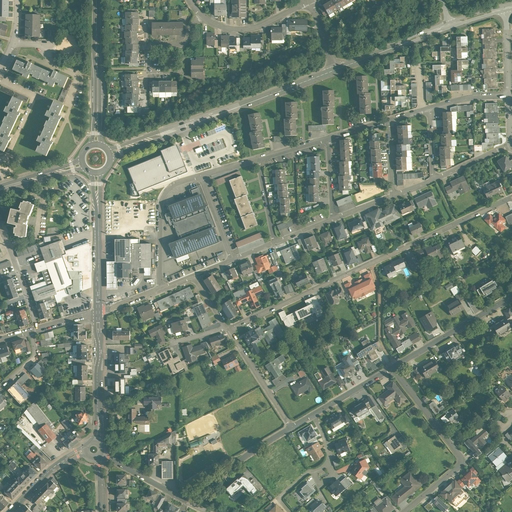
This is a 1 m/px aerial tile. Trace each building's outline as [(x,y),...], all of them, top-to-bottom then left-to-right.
[(246,0),(232,1),(232,13),(232,16),(232,18),(246,17),(246,0)] [(332,1),(329,2),(328,0),(326,1),(333,12),(337,10),(332,1)] [(342,7),(337,0),(333,0),(332,1),(337,10),(342,7)] [(333,12),(326,1),(325,2),(326,4),(323,6),(324,8),(327,14),(328,15),(333,12)] [(307,20),(290,20),(290,32),(307,31),(307,20)] [(169,23),(152,23),(152,35),(169,35),(169,23)] [(180,26),(180,23),(169,23),(169,35),(183,35),(183,26),(180,26)] [(282,28),(271,29),(271,31),(271,32),(271,40),(282,40),(284,40),(284,37),(282,37),(282,28)] [(494,29),(482,29),(482,35),(484,35),(484,39),(494,39),(496,39),(496,34),(494,34),(494,29)] [(215,40),(215,34),(207,34),(207,39),(207,45),(214,45),(215,45),(215,40)] [(260,48),(260,36),(251,36),(251,38),(251,48),(260,48)] [(467,37),(456,37),(456,49),(461,48),(461,43),(467,42),(467,37)] [(484,39),(482,39),(482,44),(484,44),(485,49),(495,49),(496,49),(496,43),(494,43),(494,39),(484,39)] [(450,40),(446,40),(446,47),(442,47),(440,47),(440,52),(445,52),(450,51),(450,40)] [(461,48),(456,49),(457,59),(461,59),(461,53),(467,53),(467,48),(461,48)] [(485,49),(483,49),(483,54),(485,54),(485,59),(495,59),(497,59),(496,53),(495,53),(495,49),(485,49)] [(440,52),(432,52),(432,57),(440,56),(441,62),(445,62),(445,52),(440,52)] [(400,64),(394,64),(394,68),(405,68),(404,57),(400,57),(400,64)] [(485,59),(483,59),(483,65),(485,64),(485,69),(495,69),(497,69),(497,64),(495,64),(495,59),(485,59)] [(68,78),(56,73),(57,72),(54,71),(53,74),(31,64),(29,63),(28,65),(17,61),(13,70),(14,69),(19,71),(18,72),(28,77),(30,74),(39,78),(39,77),(44,79),(44,81),(54,85),(55,82),(64,86),(68,79),(68,78)] [(394,61),(389,61),(390,70),(384,70),(384,74),(394,74),(394,68),(394,64),(394,61)] [(468,61),(457,61),(457,71),(462,71),(462,65),(468,65),(468,61)] [(445,65),(432,66),(432,70),(436,70),(441,70),(441,76),(445,75),(445,65)] [(202,77),(202,69),(192,69),(192,73),(192,78),(196,78),(196,77),(202,77)] [(485,69),(483,69),(483,74),(485,74),(486,79),(496,79),(497,79),(497,74),(496,74),(495,69),(485,69)] [(457,71),(451,72),(452,83),(456,82),(456,76),(462,76),(462,71),(457,71)] [(436,76),(435,76),(435,86),(440,86),(439,80),(446,80),(445,75),(441,76),(436,76)] [(367,76),(356,77),(357,94),(359,94),(368,94),(367,76)] [(64,86),(58,101),(63,103),(73,81),(68,79),(64,86)] [(486,79),(484,79),(484,85),(486,85),(486,90),(498,89),(498,84),(496,84),(496,79),(486,79)] [(395,80),(384,81),(384,86),(390,86),(390,91),(395,91),(395,86),(395,80)] [(29,98),(1,85),(0,87),(0,91),(13,97),(22,102),(26,103),(29,98)] [(405,86),(395,86),(395,91),(401,90),(401,97),(406,97),(405,86)] [(440,86),(435,86),(435,91),(439,91),(442,91),(442,93),(442,96),(446,96),(446,86),(440,86)] [(334,90),(322,91),(323,107),(333,107),(334,107),(334,90)] [(368,94),(359,94),(360,114),(371,114),(370,94),(368,94)] [(22,102),(13,97),(8,108),(7,107),(4,112),(9,114),(7,118),(6,117),(3,122),(4,122),(13,127),(18,115),(19,116),(20,113),(17,112),(22,102)] [(395,97),(390,97),(390,106),(385,106),(385,110),(395,110),(395,102),(395,97)] [(401,97),(395,97),(395,102),(401,102),(401,107),(406,107),(406,97),(401,97)] [(63,106),(55,102),(53,107),(52,107),(47,117),(50,118),(46,127),(47,127),(45,132),(43,132),(39,142),(42,143),(38,152),(46,156),(51,145),(52,145),(53,143),(50,141),(60,120),(61,117),(59,116),(63,106)] [(297,102),(285,103),(286,119),(296,119),(298,119),(297,102)] [(497,103),(485,104),(485,109),(487,109),(487,114),(497,113),(499,113),(499,108),(497,108),(497,103)] [(323,107),(321,107),(322,125),(326,125),(334,125),(333,107),(323,107)] [(259,113),(248,115),(251,132),(261,130),(263,130),(259,113)] [(487,114),(485,114),(485,119),(487,119),(487,124),(498,123),(499,123),(499,118),(497,118),(497,113),(487,114)] [(286,119),(284,119),(285,136),(289,136),(296,135),(296,119),(286,119)] [(4,122),(0,130),(0,150),(4,152),(9,141),(10,141),(11,138),(8,137),(13,127),(4,122)] [(487,124),(486,124),(486,129),(488,129),(488,134),(498,133),(499,133),(499,128),(498,128),(498,123),(487,124)] [(251,132),(250,132),(253,150),(264,148),(263,139),(261,130),(251,132)] [(372,134),(369,134),(370,142),(379,142),(378,133),(372,134)] [(498,138),(498,133),(488,134),(486,134),(486,139),(488,139),(488,143),(488,144),(492,144),(500,143),(500,138),(498,138)] [(379,142),(370,142),(370,150),(371,150),(379,149),(379,142)] [(488,143),(481,143),(481,145),(482,145),(482,151),(492,147),(492,144),(488,144),(488,143)] [(180,153),(178,154),(175,145),(174,145),(161,151),(162,155),(128,169),(134,183),(130,185),(132,190),(132,197),(138,197),(140,196),(138,192),(188,172),(180,153)] [(509,162),(505,157),(498,162),(504,171),(511,167),(509,162)] [(239,171),(217,180),(219,185),(229,181),(241,176),(239,171)] [(241,176),(229,181),(236,199),(246,195),(248,194),(241,176)] [(463,177),(450,183),(451,185),(445,188),(447,195),(455,191),(454,190),(460,187),(461,189),(460,189),(462,194),(469,190),(463,177)] [(490,185),(494,194),(498,192),(499,193),(502,191),(500,186),(499,184),(498,182),(490,185)] [(483,188),(482,189),(484,191),(485,193),(487,199),(491,197),(490,196),(494,194),(490,185),(483,188)] [(310,186),(308,186),(309,194),(318,194),(317,186),(310,186)] [(217,240),(197,189),(191,191),(194,198),(169,207),(171,211),(174,219),(172,219),(173,224),(179,240),(177,241),(177,242),(170,245),(174,256),(217,240)] [(431,192),(414,199),(419,208),(428,204),(429,208),(436,205),(431,192)] [(318,194),(309,194),(309,202),(318,202),(318,194)] [(236,199),(234,200),(246,230),(257,225),(246,195),(236,199)] [(23,204),(22,203),(20,208),(21,209),(20,211),(11,209),(8,223),(17,226),(17,228),(15,228),(14,234),(16,234),(16,236),(20,236),(19,237),(23,238),(23,237),(26,237),(27,225),(29,216),(30,216),(34,205),(31,204),(31,203),(28,202),(28,203),(24,201),(23,204)] [(409,201),(399,206),(402,215),(413,210),(412,207),(409,202),(409,201)] [(398,213),(395,206),(390,208),(393,216),(394,216),(398,213)] [(381,209),(372,212),(379,227),(384,224),(384,225),(385,224),(384,222),(383,220),(389,218),(390,221),(395,219),(394,216),(393,216),(390,208),(382,211),(381,209)] [(169,225),(173,224),(172,219),(174,219),(171,211),(165,213),(169,225)] [(372,212),(366,216),(372,230),(379,227),(372,212)] [(492,217),(490,215),(485,220),(489,224),(491,222),(497,228),(501,232),(504,228),(501,224),(505,220),(499,214),(495,217),(494,216),(492,217)] [(360,219),(348,224),(351,232),(363,227),(364,227),(362,222),(360,219)] [(419,224),(409,229),(412,236),(423,231),(419,224)] [(333,228),(338,240),(346,237),(344,230),(342,225),(333,228)] [(328,232),(320,235),(323,243),(325,246),(329,244),(327,241),(331,239),(328,232)] [(260,233),(235,243),(238,248),(262,238),(260,233)] [(314,236),(304,240),(308,250),(317,247),(318,247),(316,243),(314,236)] [(447,241),(448,244),(452,252),(456,250),(464,246),(459,236),(447,241)] [(368,237),(362,240),(362,241),(358,243),(360,249),(364,248),(366,253),(371,252),(368,246),(371,245),(368,237)] [(131,239),(116,239),(116,244),(116,260),(116,264),(117,264),(117,254),(131,254),(131,264),(131,268),(138,268),(139,268),(151,268),(151,244),(131,244),(131,239)] [(40,248),(40,249),(45,260),(45,263),(63,256),(73,285),(61,289),(63,295),(55,298),(55,299),(56,300),(56,301),(57,302),(60,301),(62,297),(79,291),(79,290),(82,290),(91,287),(90,243),(77,248),(77,251),(66,252),(61,240),(40,248)] [(33,245),(16,252),(18,258),(35,251),(33,245)] [(294,245),(287,248),(293,261),(300,258),(294,245)] [(430,246),(425,249),(426,253),(429,258),(432,256),(438,255),(438,256),(442,254),(438,245),(432,248),(430,246)] [(476,246),(471,251),(475,256),(480,251),(476,246)] [(287,248),(280,251),(286,264),(293,261),(287,248)] [(343,253),(348,265),(357,262),(354,256),(352,250),(343,253)] [(280,269),(273,252),(270,254),(273,261),(277,271),(280,269)] [(131,254),(117,254),(117,264),(131,264),(131,254)] [(338,257),(337,254),(329,257),(331,263),(333,262),(335,266),(341,264),(338,256),(338,257)] [(63,256),(45,263),(53,284),(56,291),(61,289),(73,285),(63,256)] [(266,256),(260,259),(259,257),(255,259),(258,265),(260,270),(261,270),(261,272),(271,268),(266,256)] [(415,257),(407,260),(412,271),(420,267),(415,257)] [(394,263),(384,268),(389,278),(396,274),(394,270),(404,265),(401,258),(394,262),(394,263)] [(323,259),(313,263),(315,269),(317,273),(321,271),(321,272),(327,270),(323,259)] [(45,260),(37,263),(40,272),(42,271),(45,282),(47,286),(53,284),(45,263),(45,260)] [(116,264),(116,260),(108,261),(108,287),(117,287),(117,278),(117,264),(116,264)] [(249,261),(239,266),(243,274),(253,270),(249,261)] [(7,262),(0,264),(0,270),(9,267),(7,262)] [(131,264),(117,264),(117,278),(124,278),(128,278),(128,272),(131,272),(131,268),(131,264)] [(237,277),(233,268),(225,272),(229,280),(237,277)] [(305,274),(294,279),(296,283),(297,282),(299,286),(309,282),(305,274)] [(366,279),(367,282),(371,280),(372,283),(373,282),(370,274),(364,276),(366,279)] [(221,289),(212,275),(204,281),(213,294),(221,289)] [(276,278),(268,281),(271,287),(277,298),(284,295),(276,278)] [(18,297),(12,279),(3,282),(10,300),(18,297)] [(353,288),(350,290),(353,297),(355,296),(356,298),(361,295),(362,296),(367,294),(367,293),(373,290),(372,288),(374,287),(372,283),(371,280),(367,282),(366,279),(364,280),(364,281),(362,282),(361,280),(355,283),(356,285),(354,286),(353,285),(352,286),(353,288)] [(492,281),(479,288),(480,288),(484,295),(486,294),(487,295),(492,292),(491,291),(496,288),(495,286),(497,285),(494,281),(493,282),(492,281)] [(45,282),(30,287),(32,292),(47,286),(45,282)] [(350,290),(353,288),(352,286),(350,283),(344,286),(347,291),(350,290)] [(47,286),(32,292),(36,302),(46,298),(54,295),(57,294),(56,291),(53,284),(47,286)] [(450,289),(454,296),(459,293),(455,286),(453,287),(451,284),(446,287),(448,290),(450,289)] [(252,291),(237,298),(240,304),(249,300),(253,309),(259,306),(254,296),(263,292),(260,286),(251,290),(252,291)] [(190,287),(179,291),(184,301),(190,298),(189,296),(193,295),(190,287)] [(340,288),(325,295),(329,303),(330,305),(335,303),(334,301),(344,296),(340,288)] [(61,289),(56,291),(57,294),(54,295),(55,298),(63,295),(61,289)] [(184,301),(179,291),(169,296),(170,296),(173,304),(176,302),(177,304),(184,301)] [(459,293),(454,296),(457,300),(458,300),(459,302),(462,301),(465,299),(461,292),(459,293)] [(167,297),(156,302),(157,302),(159,307),(160,309),(164,308),(164,310),(171,307),(171,306),(167,297)] [(472,297),(466,301),(470,308),(477,305),(472,297)] [(56,300),(50,301),(50,300),(49,301),(49,302),(47,302),(44,303),(47,310),(50,309),(48,304),(56,301),(56,300)] [(457,300),(446,307),(452,316),(463,309),(459,302),(458,300),(457,300)] [(229,301),(221,306),(229,320),(238,314),(229,301)] [(307,306),(295,312),(297,316),(298,320),(315,313),(317,317),(323,314),(321,310),(320,310),(316,302),(312,304),(307,306)] [(37,305),(36,306),(39,313),(47,310),(44,303),(37,305)] [(199,306),(193,308),(195,312),(196,312),(198,316),(197,316),(198,317),(207,313),(203,304),(199,306)] [(150,305),(142,308),(141,307),(137,309),(142,321),(155,316),(154,314),(150,305)] [(24,310),(16,313),(18,320),(26,317),(24,310)] [(47,310),(39,313),(41,320),(49,317),(47,310)] [(286,316),(286,317),(290,326),(296,324),(293,318),(297,316),(295,312),(286,316)] [(415,325),(410,316),(409,317),(406,312),(401,315),(404,320),(399,322),(396,316),(391,319),(396,328),(401,325),(402,327),(407,325),(409,329),(415,325)] [(207,313),(198,317),(198,319),(199,318),(201,322),(200,322),(202,327),(207,324),(211,323),(207,313)] [(429,315),(422,320),(426,327),(424,328),(426,331),(436,325),(433,320),(432,320),(429,315)] [(26,317),(18,320),(21,327),(29,324),(26,317)] [(286,317),(282,318),(286,328),(290,326),(286,317)] [(396,328),(391,319),(391,318),(384,322),(385,323),(384,324),(386,327),(387,328),(389,327),(392,331),(396,328)] [(505,318),(492,326),(494,329),(498,336),(507,330),(507,331),(511,329),(507,321),(505,318)] [(262,331),(265,337),(269,344),(274,341),(268,332),(274,329),(278,335),(277,336),(279,339),(284,336),(274,319),(270,321),(272,325),(267,328),(266,328),(262,331)] [(184,320),(168,325),(169,326),(168,326),(169,327),(170,329),(172,328),(173,333),(182,331),(187,330),(185,324),(186,324),(185,320),(184,320)] [(161,325),(148,332),(151,337),(156,335),(159,341),(157,342),(159,346),(166,343),(161,334),(165,333),(161,325)] [(396,328),(392,331),(389,327),(387,328),(384,329),(387,334),(386,335),(395,350),(396,349),(402,345),(401,343),(399,341),(398,342),(394,336),(399,333),(401,335),(405,333),(402,327),(401,325),(396,328)] [(121,331),(113,331),(113,340),(121,340),(121,331)] [(130,331),(121,331),(121,340),(130,340),(130,331)] [(78,332),(74,332),(74,339),(77,339),(77,340),(80,340),(80,341),(83,341),(83,339),(78,339),(78,332)] [(417,332),(408,337),(409,339),(412,344),(412,345),(421,340),(417,332)] [(256,333),(250,337),(248,333),(243,335),(254,354),(259,352),(253,341),(258,338),(257,336),(256,333)] [(223,334),(209,339),(210,341),(212,347),(226,343),(223,334)] [(43,340),(41,340),(42,347),(48,346),(47,340),(49,340),(49,338),(45,339),(43,340)] [(368,339),(361,343),(365,349),(360,352),(357,354),(359,359),(369,353),(373,360),(378,357),(374,350),(377,348),(375,343),(371,345),(368,339)] [(412,344),(409,339),(401,343),(404,349),(412,344)] [(468,349),(462,339),(460,340),(466,350),(468,349)] [(24,340),(12,343),(14,350),(25,347),(26,347),(24,343),(24,340)] [(383,350),(378,341),(375,343),(377,348),(380,353),(383,350)] [(206,342),(201,344),(201,345),(202,348),(203,347),(204,351),(210,349),(206,342)] [(454,347),(447,351),(446,351),(442,354),(443,356),(447,362),(451,359),(458,355),(463,352),(458,344),(453,347),(454,347)] [(6,345),(0,346),(0,356),(0,358),(1,357),(9,355),(6,345)] [(189,346),(183,348),(188,363),(194,361),(192,357),(205,353),(204,351),(203,347),(202,348),(201,345),(190,349),(189,346)] [(161,353),(158,354),(161,358),(164,365),(169,362),(170,362),(169,360),(171,359),(168,354),(170,353),(168,349),(161,353)] [(124,363),(124,354),(115,354),(115,363),(124,363)] [(217,355),(211,358),(215,365),(221,362),(217,355)] [(233,355),(222,361),(227,370),(238,364),(233,355)] [(346,364),(339,369),(344,377),(349,374),(347,372),(355,368),(348,356),(343,358),(346,364)] [(178,357),(171,360),(171,359),(169,360),(170,362),(169,362),(170,364),(169,365),(172,371),(173,370),(175,374),(179,371),(178,370),(183,368),(184,368),(181,362),(178,357)] [(278,357),(265,366),(269,371),(270,370),(276,379),(278,377),(281,375),(276,367),(282,363),(278,357)] [(434,360),(420,369),(421,371),(422,372),(425,377),(439,369),(434,360)] [(124,363),(115,363),(115,373),(124,372),(124,363)] [(38,364),(31,370),(34,373),(35,373),(39,377),(45,372),(41,367),(38,364)] [(302,369),(297,372),(301,377),(305,374),(302,369)] [(328,369),(324,372),(327,377),(322,380),(318,382),(323,390),(336,382),(328,369)] [(322,380),(318,372),(314,374),(318,382),(322,380)] [(25,374),(16,382),(20,386),(29,378),(25,374)] [(276,379),(272,381),(275,386),(281,382),(278,377),(276,379)] [(124,378),(115,378),(115,387),(124,386),(124,379),(124,378)] [(307,378),(291,387),(297,396),(307,389),(309,392),(314,390),(307,378)] [(20,386),(16,382),(18,384),(15,386),(14,385),(9,390),(9,391),(10,390),(21,402),(20,403),(20,404),(29,396),(20,386)] [(393,382),(387,387),(389,390),(379,398),(382,401),(385,405),(388,403),(388,402),(395,397),(399,403),(402,400),(403,401),(405,399),(393,382)] [(124,386),(115,387),(116,395),(124,394),(124,386)] [(85,401),(85,387),(82,387),(76,387),(76,401),(85,401)] [(502,387),(499,389),(499,390),(500,391),(497,394),(499,397),(504,402),(507,399),(507,398),(510,396),(502,387)] [(161,397),(144,397),(144,404),(148,404),(149,409),(154,409),(156,409),(156,404),(161,404),(161,397)] [(374,406),(369,397),(366,399),(366,400),(371,408),(374,406)] [(366,400),(363,402),(368,410),(370,408),(371,408),(366,400)] [(50,421),(34,402),(29,406),(27,409),(41,428),(46,424),(50,421)] [(363,402),(352,409),(353,410),(354,412),(356,414),(357,416),(361,414),(366,412),(365,411),(368,410),(363,402)] [(438,409),(433,402),(428,405),(432,410),(431,410),(432,410),(435,415),(437,413),(438,413),(438,412),(440,411),(438,409)] [(384,418),(375,406),(375,407),(374,406),(371,408),(370,408),(379,420),(381,418),(381,419),(384,418)] [(411,408),(406,412),(409,417),(414,413),(411,408)] [(135,409),(128,410),(128,425),(137,425),(149,425),(149,422),(149,417),(142,418),(142,419),(134,419),(133,412),(135,412),(135,409)] [(153,409),(152,412),(148,412),(148,416),(149,416),(149,417),(149,422),(156,422),(156,414),(154,414),(154,409),(153,409)] [(453,409),(446,415),(445,415),(440,419),(443,422),(444,421),(449,428),(452,426),(454,425),(451,422),(458,416),(453,409)] [(80,414),(78,414),(78,415),(76,416),(79,425),(83,423),(83,424),(84,424),(86,424),(86,423),(86,422),(87,422),(86,419),(87,419),(86,417),(86,416),(85,416),(85,413),(83,414),(83,413),(82,413),(80,414)] [(332,417),(328,420),(328,419),(326,419),(325,419),(325,421),(325,422),(327,422),(331,429),(344,422),(340,416),(339,413),(336,415),(332,417)] [(346,413),(340,416),(344,422),(345,424),(351,420),(346,413)] [(72,427),(65,419),(61,422),(67,430),(69,429),(72,427)] [(345,424),(344,422),(331,429),(334,432),(346,425),(345,424)] [(55,436),(46,424),(41,428),(38,430),(48,442),(55,436)] [(307,442),(307,441),(315,437),(317,436),(311,425),(298,433),(301,437),(303,436),(307,442)] [(455,427),(454,425),(452,426),(453,428),(451,430),(455,436),(460,432),(456,426),(455,427)] [(77,433),(81,438),(86,435),(81,429),(77,433)] [(484,429),(469,442),(467,440),(464,443),(474,455),(478,451),(473,445),(477,441),(481,447),(486,443),(482,438),(484,436),(484,437),(487,434),(484,429)] [(82,439),(75,430),(72,432),(73,432),(74,434),(72,435),(72,434),(69,437),(69,438),(74,445),(82,439)] [(171,433),(153,441),(154,447),(158,447),(166,447),(169,447),(171,447),(171,444),(171,433)] [(69,438),(66,441),(63,437),(61,439),(65,444),(64,445),(65,447),(66,446),(69,449),(74,445),(69,438)] [(396,441),(393,437),(386,442),(393,453),(400,448),(402,446),(397,440),(396,441)] [(401,437),(397,440),(402,446),(400,448),(402,450),(407,446),(401,437)] [(339,443),(335,445),(338,454),(346,451),(349,450),(348,448),(345,441),(339,443)] [(312,447),(306,450),(309,454),(311,453),(315,460),(323,456),(318,449),(320,448),(318,443),(312,447)] [(489,455),(487,457),(492,462),(503,452),(498,447),(495,450),(489,455)] [(503,452),(492,462),(496,467),(498,466),(504,460),(507,458),(503,452)] [(154,454),(149,454),(149,465),(159,465),(159,454),(154,454)] [(40,457),(38,459),(37,458),(33,462),(41,470),(47,463),(40,457)] [(359,462),(356,464),(357,465),(355,465),(356,466),(355,468),(356,468),(355,470),(354,470),(351,473),(360,479),(363,475),(364,476),(367,472),(366,471),(368,468),(366,464),(369,462),(367,459),(359,462)] [(12,461),(7,467),(11,471),(17,466),(12,461)] [(173,479),(173,461),(162,461),(162,464),(162,465),(162,479),(173,479)] [(507,467),(505,464),(500,468),(498,470),(503,475),(502,476),(504,479),(505,479),(508,482),(510,480),(511,480),(511,478),(511,469),(511,470),(509,467),(507,467)] [(30,467),(24,473),(31,480),(37,474),(30,467)] [(474,475),(469,470),(467,473),(463,476),(461,478),(465,484),(464,485),(466,488),(473,482),(475,485),(480,481),(474,475)] [(421,485),(410,472),(400,480),(406,486),(397,493),(402,500),(407,496),(421,485)] [(24,473),(18,479),(25,486),(31,480),(24,473)] [(243,473),(225,489),(232,497),(243,486),(252,496),(258,490),(243,473)] [(126,475),(117,475),(117,479),(116,479),(116,484),(120,484),(120,485),(122,485),(122,484),(126,484),(126,475)] [(339,483),(344,489),(345,490),(351,484),(345,477),(339,483)] [(461,478),(457,482),(462,487),(464,485),(465,484),(461,478)] [(18,479),(5,492),(12,499),(25,486),(18,479)] [(55,485),(50,480),(46,485),(52,491),(53,490),(57,486),(55,485)] [(457,482),(455,480),(453,483),(459,489),(462,487),(457,482)] [(339,483),(337,481),(328,488),(335,496),(344,489),(339,483)] [(383,490),(376,481),(372,484),(379,493),(383,490)] [(315,491),(307,482),(297,491),(305,500),(315,491)] [(453,483),(452,482),(442,492),(442,493),(447,497),(451,502),(462,492),(453,483)] [(473,482),(466,488),(469,491),(475,485),(473,482)] [(52,491),(46,485),(41,490),(47,496),(51,492),(52,491)] [(47,496),(41,490),(36,495),(43,500),(44,499),(47,496)] [(158,494),(150,490),(146,497),(153,501),(154,501),(157,494),(158,494)] [(462,492),(451,502),(456,507),(467,497),(462,492)] [(397,493),(392,497),(397,504),(402,500),(397,493)] [(157,494),(154,501),(153,501),(152,504),(155,505),(160,495),(157,494)] [(8,503),(0,495),(0,507),(3,510),(8,503)] [(43,500),(36,495),(32,499),(37,504),(38,505),(39,504),(42,501),(43,500)] [(155,505),(154,508),(158,510),(159,509),(165,497),(160,495),(155,505)] [(447,507),(437,496),(433,499),(434,500),(435,499),(436,500),(433,503),(442,511),(447,507)] [(313,499),(306,505),(309,508),(310,507),(316,502),(313,499)] [(389,502),(387,500),(384,502),(383,501),(382,501),(376,506),(375,506),(379,511),(388,511),(393,508),(389,502)] [(37,511),(43,511),(46,510),(43,507),(45,505),(43,503),(42,501),(39,504),(41,506),(40,507),(41,508),(37,511)] [(320,501),(317,501),(316,501),(316,502),(310,507),(314,511),(321,511),(322,511),(322,510),(326,507),(323,504),(320,501)] [(177,511),(179,509),(168,503),(163,511),(177,511)] [(432,507),(428,503),(424,507),(428,511),(432,507)]
